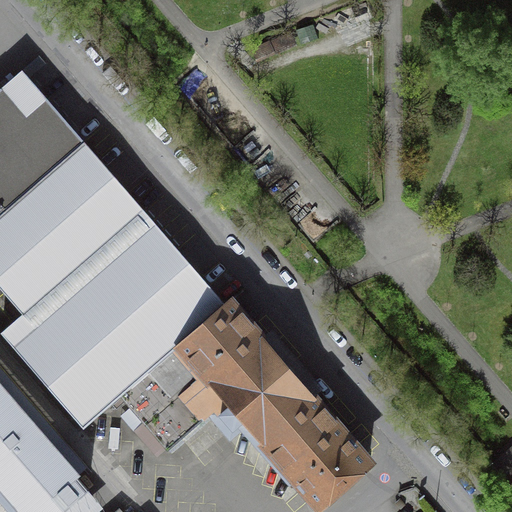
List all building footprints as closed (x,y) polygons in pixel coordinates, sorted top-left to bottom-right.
[(290,31),(249,48),(255,61),(296,44),(290,31)] [(0,214),(84,142),(22,70),(13,78),(0,89),(0,214)] [(225,304),(171,242),(85,141),(84,142),(0,214),(0,287),(22,313),(1,332),(84,427),(150,370),(178,345),(225,304)] [(225,304),(178,345),(225,400),(217,407),(216,406),(215,407),(216,409),(223,417),(237,433),(247,425),(302,488),(304,486),(321,505),(369,464),(346,437),(348,435),(307,388),(230,300),(225,304)] [(225,400),(178,345),(150,370),(177,401),(162,414),(183,437),(199,423),(216,409),(215,407),(216,406),(217,407),(225,400)] [(0,503),(7,511),(99,511),(104,508),(89,491),(91,489),(79,476),(87,469),(0,366),(0,503)] [(177,401),(150,370),(84,427),(84,428),(120,396),(168,450),(175,444),(183,437),(162,414),(177,401)] [(511,447),(494,464),(511,484),(511,447)]
